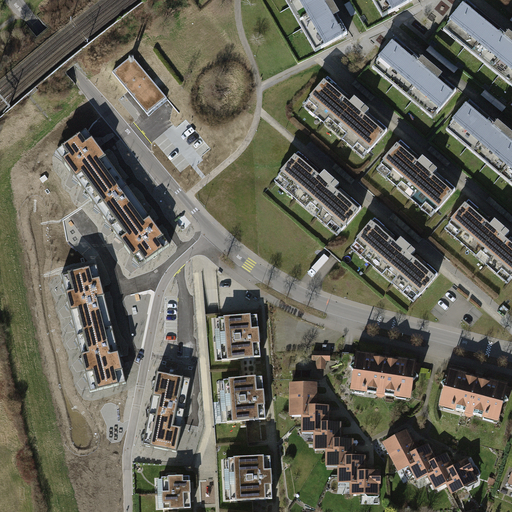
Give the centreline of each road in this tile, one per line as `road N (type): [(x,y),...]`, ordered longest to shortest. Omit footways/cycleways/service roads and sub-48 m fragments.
road 1 (tertiary): [(209,234),(291,293),(511,356)]
road 2 (tertiary): [(14,0),(209,234)]
road 3 (residential): [(209,234),(163,282),(156,304),(127,451),(128,511)]
